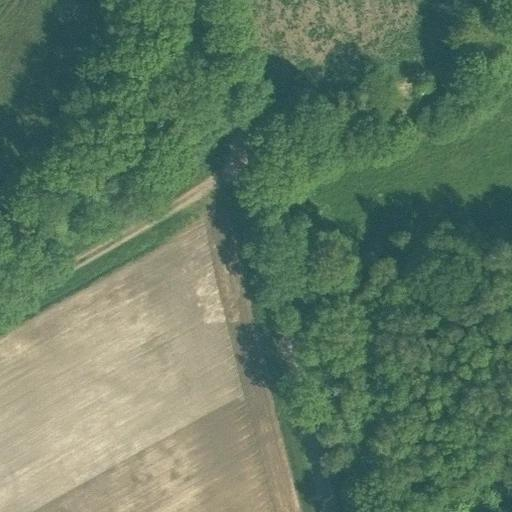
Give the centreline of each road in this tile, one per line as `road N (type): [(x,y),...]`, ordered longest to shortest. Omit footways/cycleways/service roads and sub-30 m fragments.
road 1 (unclassified): [(332,511),(205,0)]
road 2 (track): [(0,303),(245,161)]
